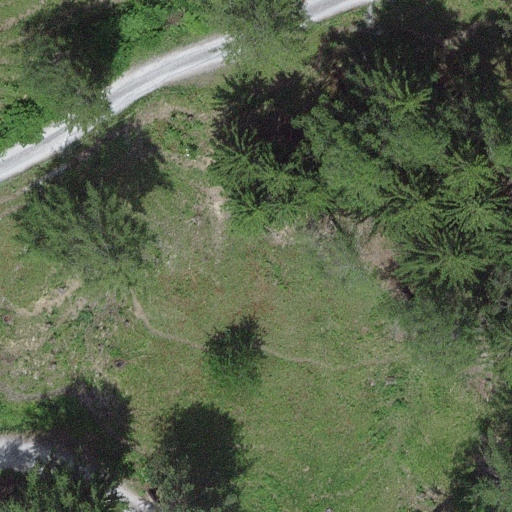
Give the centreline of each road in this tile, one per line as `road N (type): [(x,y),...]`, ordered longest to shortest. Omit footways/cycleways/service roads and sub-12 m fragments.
road 1 (track): [(0,165),(34,152),(145,79),(336,0)]
road 2 (track): [(0,450),(55,455),(127,511)]
